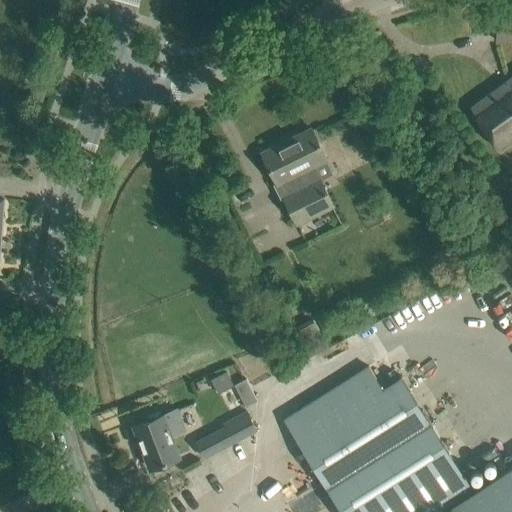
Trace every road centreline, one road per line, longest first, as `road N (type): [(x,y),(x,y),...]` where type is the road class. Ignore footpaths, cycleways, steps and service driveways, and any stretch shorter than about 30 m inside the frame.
road 1 (tertiary): [(89,511),(57,409),(52,339),(67,205),(103,74)]
road 2 (secondary): [(103,74),(180,90),(383,0)]
